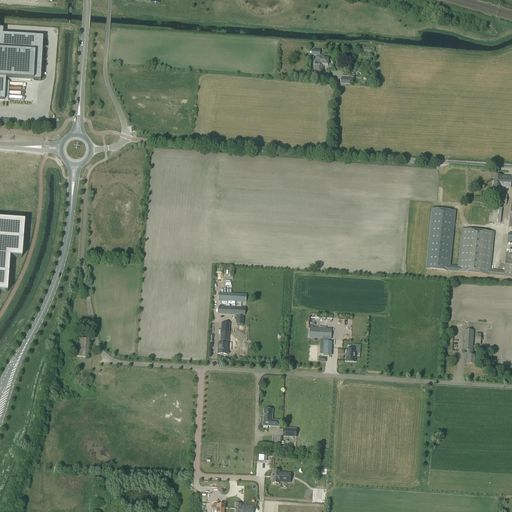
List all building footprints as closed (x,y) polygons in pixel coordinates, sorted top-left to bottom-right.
[(0,100),(4,101),(4,100),(8,100),(9,82),(5,81),(6,79),(40,81),(43,37),(28,36),(13,35),(2,35),(2,33),(3,32),(3,31),(3,29),(0,28),(0,100)] [(363,47),(362,56),(371,57),(371,53),(374,54),(374,48),(363,47)] [(312,50),(312,55),(316,55),(316,58),(315,71),(323,71),(323,65),(328,65),(328,59),(319,58),(319,56),(320,56),(320,51),(312,50)] [(494,175),(493,189),(503,190),(503,188),(510,188),(511,177),(494,175)] [(495,194),(494,204),(506,205),(507,195),(495,194)] [(432,208),(425,269),(455,272),(486,276),(511,277),(511,254),(506,254),(505,272),(491,271),(494,233),(461,230),(458,267),(450,267),(455,211),(432,208)] [(493,208),(492,223),(500,224),(501,208),(493,208)] [(0,291),(6,292),(9,257),(21,258),(24,222),(0,220),(0,291)] [(219,293),(219,301),(246,302),(246,295),(219,293)] [(219,307),(219,314),(245,316),(245,308),(219,307)] [(219,343),(218,354),(220,354),(220,355),(224,355),(224,354),(227,355),(228,355),(228,351),(227,351),(228,343),(227,343),(227,341),(229,341),(230,323),(222,323),(220,341),(224,341),(224,343),(219,343)] [(310,328),(310,339),(331,340),(332,329),(310,328)] [(464,331),(463,351),(467,351),(467,364),(475,365),(476,356),(472,356),(473,331),(464,331)] [(78,339),(76,357),(88,357),(89,339),(78,339)] [(324,343),(323,356),(330,356),(331,343),(324,343)] [(355,350),(346,349),(346,362),(355,363),(355,350)] [(336,366),(344,366),(345,356),(337,356),(336,366)] [(265,410),(264,426),(280,427),(281,421),(273,420),(273,410),(265,410)] [(285,429),(284,437),(297,438),(297,430),(285,429)] [(290,484),(291,473),(280,472),(280,471),(273,471),(273,475),(272,479),(273,479),(272,484),(279,484),(279,483),(290,484)] [(259,502),(259,511),(272,511),(272,500),(266,500),(266,502),(259,502)]
